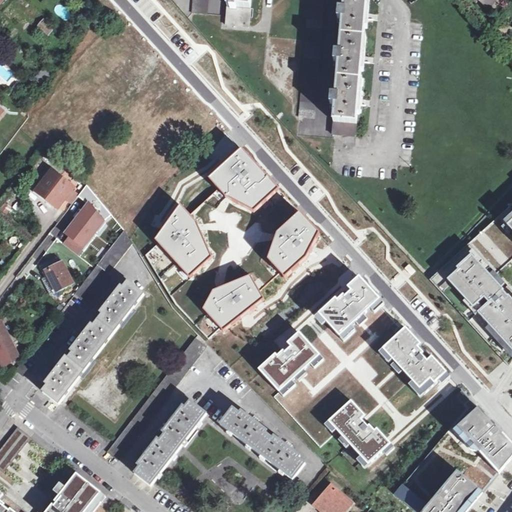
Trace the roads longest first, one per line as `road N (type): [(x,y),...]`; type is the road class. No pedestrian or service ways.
road 1 (residential): [(489,409),(116,0)]
road 2 (residential): [(16,400),(157,511)]
